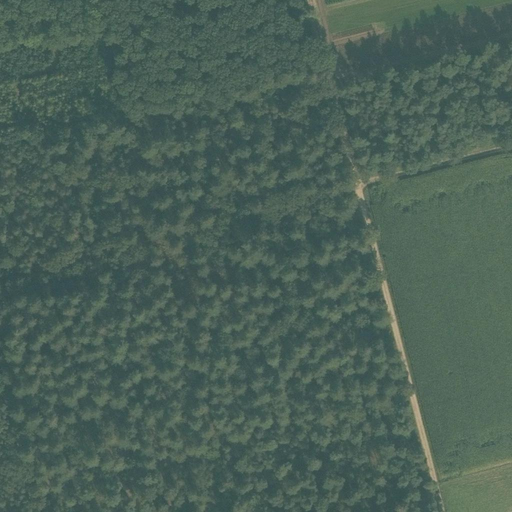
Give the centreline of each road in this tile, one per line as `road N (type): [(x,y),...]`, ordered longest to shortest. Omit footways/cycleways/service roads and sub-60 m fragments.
road 1 (track): [(445,511),(310,0)]
road 2 (track): [(0,281),(358,186)]
road 3 (track): [(511,145),(358,184)]
road 4 (track): [(0,376),(35,511)]
